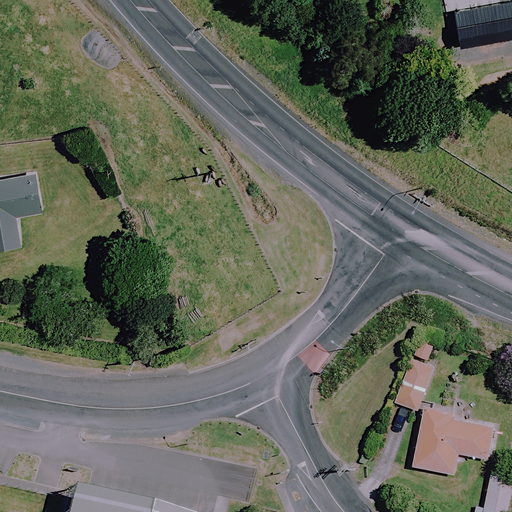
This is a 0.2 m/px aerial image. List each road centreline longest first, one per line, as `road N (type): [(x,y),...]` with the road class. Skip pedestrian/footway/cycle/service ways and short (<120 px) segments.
road 1 (tertiary): [(398,233),(297,161),(141,0)]
road 2 (unclassified): [(268,377),(176,405),(122,409),(0,390)]
road 3 (unclassified): [(398,233),(342,314),(268,377)]
road 4 (residential): [(343,511),(268,377)]
road 5 (tertiary): [(511,294),(398,233)]
